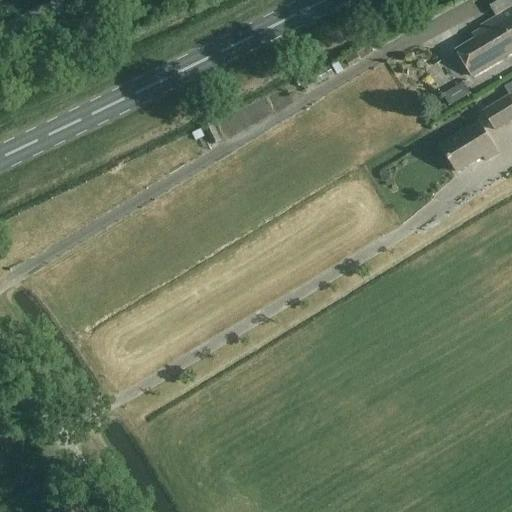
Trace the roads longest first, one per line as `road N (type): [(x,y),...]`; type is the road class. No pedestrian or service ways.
road 1 (primary): [(0,158),(323,0)]
road 2 (unclassified): [(0,345),(108,511)]
